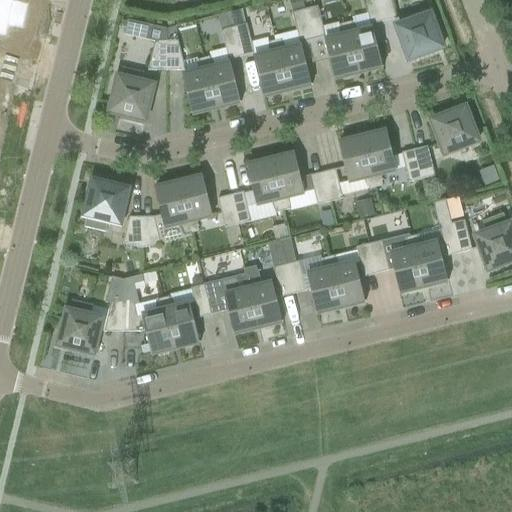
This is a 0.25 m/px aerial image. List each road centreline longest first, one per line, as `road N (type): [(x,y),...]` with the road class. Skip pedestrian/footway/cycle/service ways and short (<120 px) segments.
road 1 (residential): [(0,377),(105,400),(511,300)]
road 2 (residential): [(46,136),(134,154),(179,148),(493,67)]
road 3 (residential): [(0,336),(46,136)]
